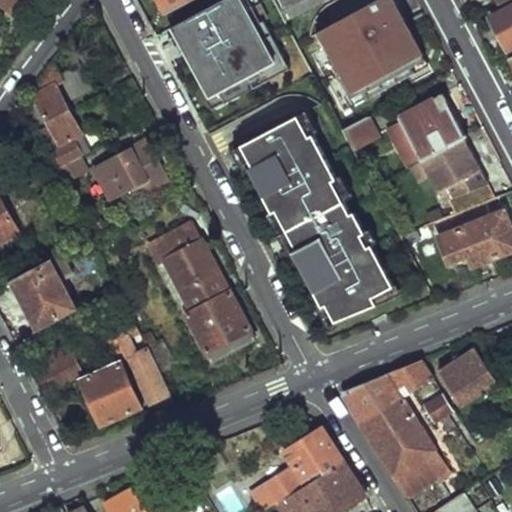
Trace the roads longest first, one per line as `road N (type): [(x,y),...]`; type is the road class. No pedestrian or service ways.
road 1 (residential): [(314,375),(109,0)]
road 2 (residential): [(60,477),(314,375)]
road 3 (residential): [(314,375),(511,299)]
road 4 (residential): [(400,511),(314,375)]
road 5 (residential): [(511,138),(439,0)]
road 6 (residential): [(0,112),(82,0)]
road 7 (residential): [(60,477),(0,356)]
